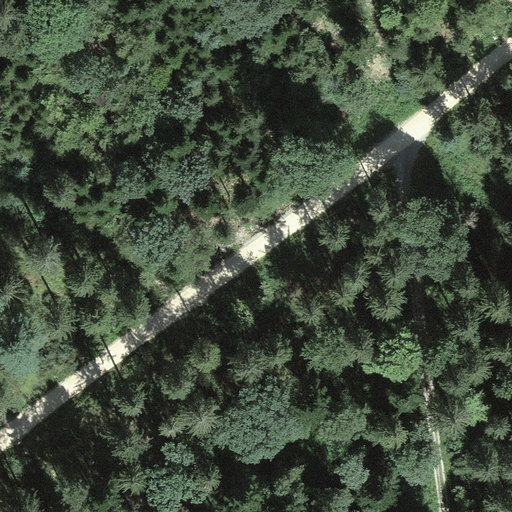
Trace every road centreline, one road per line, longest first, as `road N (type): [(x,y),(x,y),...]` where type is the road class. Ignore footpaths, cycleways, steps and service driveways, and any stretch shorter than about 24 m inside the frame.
road 1 (track): [(0,434),(511,48)]
road 2 (track): [(398,134),(444,511)]
